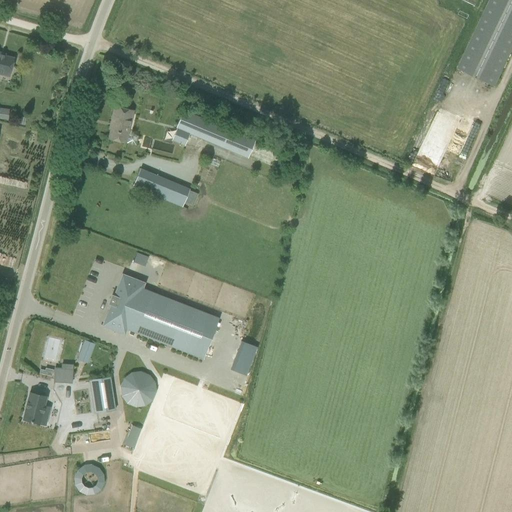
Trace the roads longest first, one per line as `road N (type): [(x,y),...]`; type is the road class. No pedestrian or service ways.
road 1 (track): [(511,218),(94,49)]
road 2 (unclassified): [(0,383),(94,49),(115,0)]
